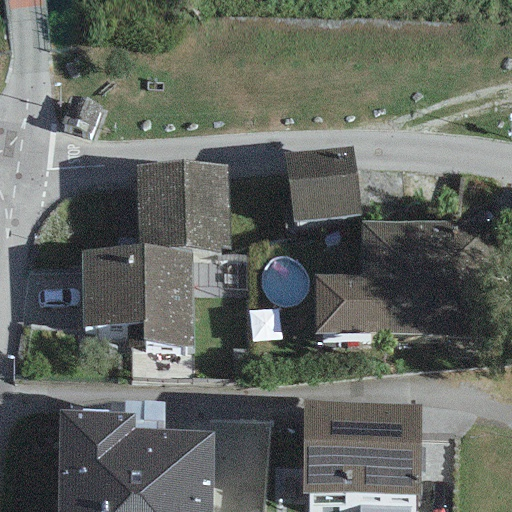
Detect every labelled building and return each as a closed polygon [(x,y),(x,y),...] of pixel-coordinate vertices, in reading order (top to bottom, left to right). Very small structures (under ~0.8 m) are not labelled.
[(352,147),(283,155),(292,223),(360,215),(352,147)] [(227,163),(135,166),(135,168),(137,246),(120,247),(81,248),(83,325),(143,323),(143,348),(193,347),(190,249),(229,248),(227,163)] [(511,234),(482,208),(456,235),(456,305),(511,239),(511,234)] [(456,224),(361,223),(361,276),(314,276),(313,336),(456,336),(456,305),(456,235),(456,224)] [(421,407),(303,403),(303,495),(419,496),(421,407)] [(134,414),(58,412),(55,511),(212,511),(214,432),(133,431),(134,414)]
